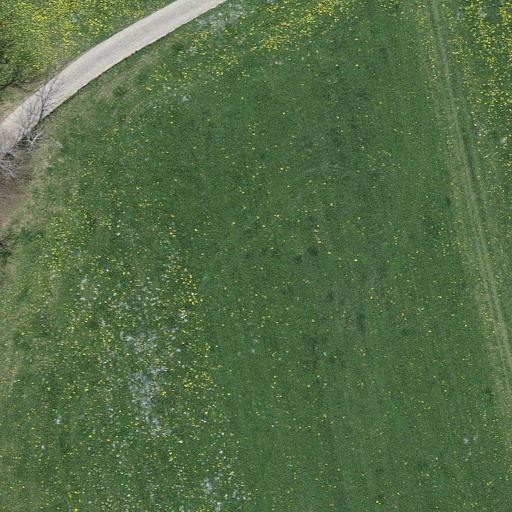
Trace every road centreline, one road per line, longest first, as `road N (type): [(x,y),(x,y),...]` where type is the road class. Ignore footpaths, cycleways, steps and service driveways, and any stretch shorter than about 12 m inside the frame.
road 1 (track): [(428,0),(511,364)]
road 2 (track): [(205,0),(99,59),(0,146)]
